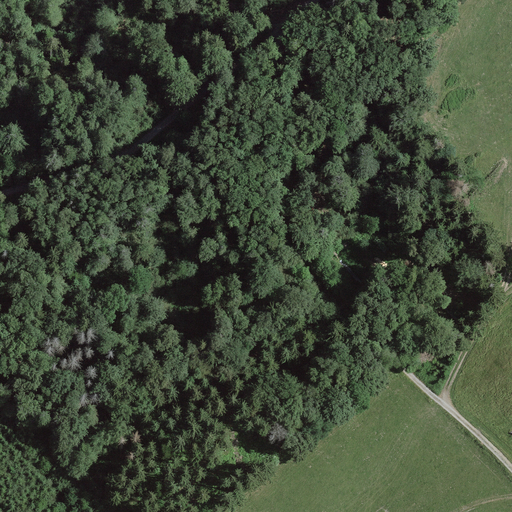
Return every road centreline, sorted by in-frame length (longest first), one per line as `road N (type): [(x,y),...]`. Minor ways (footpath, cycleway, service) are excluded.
road 1 (track): [(274,39),(287,62),(291,120),(282,198),(287,244),(316,284),(445,406)]
road 2 (track): [(376,340),(320,353),(270,380),(192,396),(137,424),(35,511)]
road 3 (track): [(0,199),(109,164),(274,39)]
road 4 (track): [(445,406),(466,348),(511,287)]
